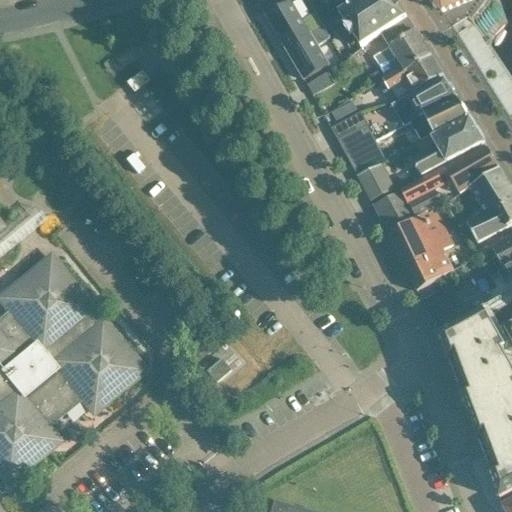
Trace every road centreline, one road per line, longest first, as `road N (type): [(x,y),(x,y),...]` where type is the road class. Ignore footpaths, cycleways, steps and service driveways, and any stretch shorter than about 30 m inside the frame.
road 1 (tertiary): [(418,358),(218,0)]
road 2 (residential): [(228,484),(167,388),(166,342),(22,169)]
road 3 (residential): [(228,484),(418,358)]
road 4 (residential): [(511,167),(408,0)]
road 5 (unknown): [(356,397),(395,422),(432,511)]
